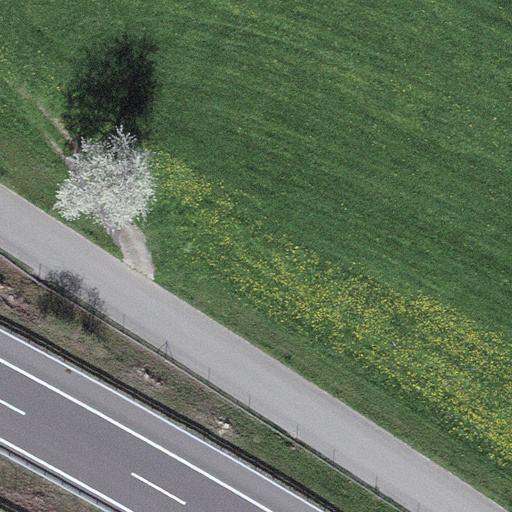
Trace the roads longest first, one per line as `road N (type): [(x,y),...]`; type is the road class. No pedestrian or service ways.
road 1 (unclassified): [(456,511),(0,218)]
road 2 (motorway): [(199,511),(0,400)]
